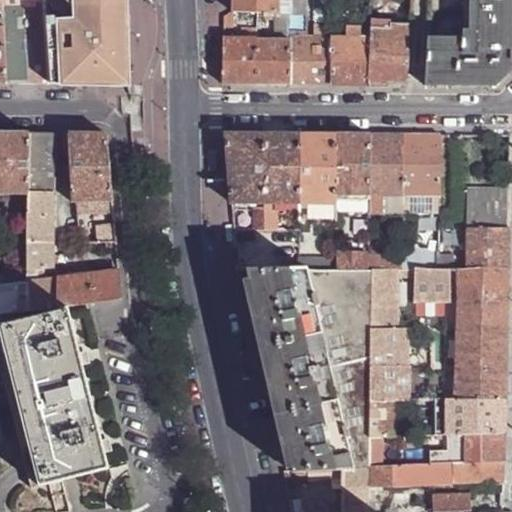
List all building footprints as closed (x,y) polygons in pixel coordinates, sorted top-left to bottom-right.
[(29,85),(49,86),(44,0),(0,0),(1,9),(2,29),(3,50),(6,85),(29,85)] [(45,0),(49,86),(111,87),(127,87),(124,67),(126,0),(45,0)] [(264,11),(288,12),(288,0),(231,0),(231,10),(232,10),(264,11)] [(288,0),(288,12),(288,15),(304,15),(305,0),(288,0)] [(370,0),(370,26),(370,29),(369,85),(388,85),(406,85),(409,0),(370,0)] [(511,0),(470,0),(470,39),(428,39),(426,86),(453,86),(495,86),(511,68),(511,0)] [(429,0),(429,11),(439,11),(439,0),(429,0)] [(327,12),(327,3),(315,3),(315,11),(327,12)] [(223,17),(223,27),(232,27),(232,10),(231,10),(223,17)] [(264,19),(276,19),(276,39),(262,39),(261,34),(256,34),(256,85),(270,85),(288,85),(288,39),(288,15),(288,12),(264,11),(264,19)] [(350,85),(369,85),(370,29),(365,29),(364,39),(332,39),(332,85),(350,85)] [(300,33),(299,39),(288,39),(288,85),(310,85),(332,85),(332,39),(309,39),(309,33),(300,33)] [(242,84),(256,85),(256,34),(252,34),(251,39),(223,40),(222,84),(242,84)] [(6,134),(0,133),(0,194),(27,195),(28,134),(6,134)] [(39,134),(28,134),(27,195),(27,201),(27,221),(26,226),(26,247),(26,273),(51,270),(53,135),(39,134)] [(226,134),(231,205),(265,205),(264,134),(243,134),(226,134)] [(280,134),(264,134),(265,205),(300,205),(301,134),(280,134)] [(313,134),(301,134),(300,205),(335,205),(335,195),(334,134),(313,134)] [(347,134),(334,134),(335,195),(369,195),(369,134),(347,134)] [(403,213),(404,195),(404,134),(382,134),(369,134),(369,195),(369,207),(369,213),(403,213)] [(413,134),(404,134),(404,195),(439,195),(441,135),(429,135),(413,134)] [(86,135),(66,135),(70,203),(111,202),(105,135),(86,135)] [(369,195),(335,195),(335,205),(335,207),(369,207),(369,195)] [(20,220),(27,221),(27,201),(18,201),(18,214),(20,214),(20,220)] [(335,205),(300,205),(300,219),(335,219),(335,207),(335,205)] [(114,244),(111,208),(93,209),(95,246),(114,244)] [(265,230),(265,209),(253,208),(253,229),(265,230)] [(467,228),(466,261),(459,260),(459,254),(438,254),(438,269),(448,270),(456,269),(507,269),(508,247),(509,208),(469,208),(468,228),(467,228)] [(276,209),(265,209),(265,230),(276,229),(276,209)] [(14,274),(26,273),(26,247),(14,247),(14,274)] [(403,257),(403,270),(413,270),(438,269),(438,254),(438,249),(433,249),(433,256),(410,256),(410,249),(404,248),(403,257)] [(336,270),(368,270),(368,257),(368,253),(336,253),(336,258),(336,270)] [(368,257),(368,270),(395,270),(403,270),(403,257),(368,257)] [(298,258),(298,271),(336,270),(336,258),(298,258)] [(438,269),(413,270),(412,303),(448,303),(448,270),(438,269)] [(456,269),(455,400),(505,400),(505,391),(506,349),(507,303),(507,269),(456,269)] [(286,472),(291,471),(291,473),(370,469),(370,438),(370,400),(368,270),(336,270),(298,271),(246,271),(248,282),(244,283),(251,314),(262,366),(282,456),(286,472)] [(368,270),(370,400),(393,400),(408,400),(409,366),(399,366),(395,270),(368,270)] [(120,300),(118,273),(26,285),(26,313),(120,300)] [(26,285),(0,288),(0,316),(26,313),(26,285)] [(0,370),(29,487),(107,468),(99,436),(74,339),(67,308),(0,324),(0,370)] [(418,382),(418,400),(433,400),(446,400),(445,385),(434,384),(434,382),(418,382)] [(370,400),(370,438),(393,437),(393,431),(393,400),(370,400)] [(433,400),(434,436),(447,435),(446,400),(433,400)] [(446,400),(447,435),(505,432),(505,415),(505,400),(455,400),(446,400)] [(430,451),(432,465),(504,462),(504,446),(505,432),(447,435),(448,450),(430,451)] [(504,481),(504,462),(432,465),(370,469),(291,473),(282,474),(285,486),(330,479),(330,491),(340,490),(341,511),(370,511),(369,489),(504,481)] [(471,511),(470,495),(433,497),(433,507),(424,508),(388,509),(386,511),(471,511)]
